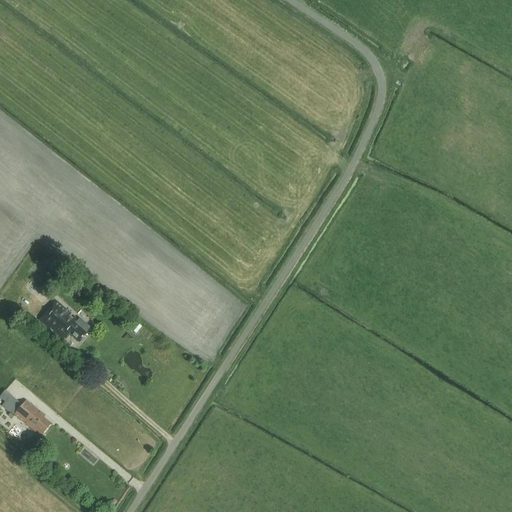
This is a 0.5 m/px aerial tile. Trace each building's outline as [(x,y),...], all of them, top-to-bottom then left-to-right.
[(43,265),(58,277),(64,269),(49,257),(43,265)] [(8,291),(19,298),(28,285),(18,278),(8,291)] [(79,342),(91,329),(80,319),(79,321),(57,301),(39,321),(63,342),(70,334),(79,342)] [(2,406),(13,416),(22,405),(5,391),(0,396),(0,398),(5,403),(2,406)] [(41,437),(52,424),(39,413),(40,412),(26,401),(15,415),(41,437)]
